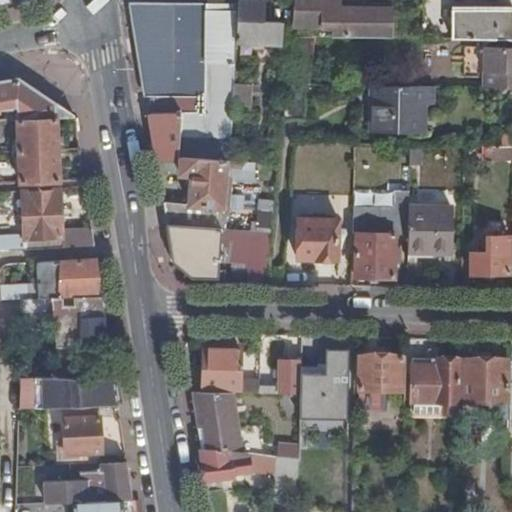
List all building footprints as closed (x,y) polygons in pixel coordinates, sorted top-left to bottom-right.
[(342,0),(296,0),(294,30),(334,30),(334,40),(393,41),(394,12),(348,12),(348,18),(336,18),(336,10),(342,10),(342,0)] [(240,13),(238,44),(282,47),(283,25),(264,24),(265,5),(240,4),(240,13)] [(235,86),(238,44),(240,13),(208,12),(207,6),(145,7),(138,29),(149,100),(205,101),(205,116),(182,116),(181,141),(232,146),(233,116),(235,86)] [(511,14),(454,13),(453,42),(511,42),(511,14)] [(313,40),(293,40),(291,65),(310,65),(313,40)] [(511,50),(485,51),(486,91),(511,90),(511,50)] [(310,65),(291,65),(288,87),(307,87),(308,87),(310,65)] [(22,80),(0,83),(0,115),(5,115),(5,109),(21,110),(21,121),(60,120),(78,119),(78,118),(22,80)] [(248,87),(235,86),(233,116),(246,117),(248,87)] [(307,87),(288,87),(285,122),(306,123),(307,87)] [(434,89),(374,88),(372,135),(426,135),(427,107),(434,107),(434,89)] [(243,164),(231,163),(180,160),(181,141),(182,116),(151,117),(159,175),(193,178),(191,207),(176,206),(172,205),(163,204),(167,227),(225,233),(228,210),(229,210),(232,173),(243,173),(243,164)] [(17,146),(17,152),(62,150),(60,120),(21,121),(22,145),(17,146)] [(380,147),(357,147),(357,156),(380,157),(380,147)] [(62,150),(17,152),(17,158),(22,159),(24,185),(65,183),(62,150)] [(511,150),(489,150),(489,163),(511,163),(511,150)] [(66,191),(21,193),(21,204),(28,204),(30,237),(30,251),(63,249),(65,249),(98,247),(96,231),(68,232),(66,191)] [(370,236),(359,236),(358,280),(397,281),(397,238),(410,238),(410,210),(411,195),(397,195),(396,213),(370,213),(370,236)] [(274,236),(277,204),(261,203),(258,235),(274,236)] [(410,238),(410,254),(434,254),(434,257),(451,257),(452,212),(410,210),(410,238)] [(355,213),(355,236),(359,236),(370,236),(370,213),(355,213)] [(341,222),(300,221),(300,261),(318,262),(321,267),(336,268),(339,262),(341,262),(341,222)] [(258,235),(225,233),(167,227),(169,242),(175,242),(176,251),(171,250),(173,267),(191,281),(220,282),(221,264),(247,266),(246,283),(268,285),(274,236),(258,235)] [(1,238),(2,253),(8,252),(28,251),(30,251),(30,237),(1,238)] [(511,239),(489,240),(489,256),(472,256),(472,278),(511,277),(511,239)] [(105,296),(100,260),(63,262),(61,300),(105,296)] [(61,300),(63,262),(41,263),(41,283),(42,300),(61,300)] [(41,283),(7,285),(6,301),(26,301),(42,300),(41,283)] [(104,405),(121,404),(118,379),(90,379),(90,377),(96,376),(96,367),(91,365),(91,356),(114,353),(105,296),(61,300),(42,300),(26,301),(26,315),(25,320),(33,320),(60,321),(58,379),(57,407),(104,405)] [(380,340),(364,340),(364,357),(361,356),(359,392),(404,393),(405,358),(380,357),(380,340)] [(357,379),(357,356),(350,356),(350,352),(328,352),(326,414),(328,414),(328,423),(349,424),(349,378),(357,379)] [(240,391),(240,396),(301,398),(302,364),(283,364),(282,392),(260,391),(260,385),(241,383),(242,354),(231,353),(224,353),(205,353),(205,390),(240,391)] [(440,420),(461,421),(463,362),(442,362),(442,364),(435,363),(435,361),(415,361),(414,405),(424,406),(424,410),(440,410),(440,420)] [(510,363),(465,362),(464,420),(509,421),(510,363)] [(25,379),(24,409),(57,407),(58,379),(25,379)] [(243,456),(233,396),(192,395),(201,453),(243,456)] [(104,405),(57,407),(56,421),(69,420),(70,454),(107,453),(104,405)] [(276,479),(278,460),(243,456),(201,453),(207,484),(234,480),(234,476),(252,476),(276,479)] [(54,505),(76,504),(136,502),(130,463),(104,465),(104,473),(84,475),(84,481),(49,483),(50,506),(54,505)] [(137,511),(136,502),(76,504),(76,511),(137,511)]
